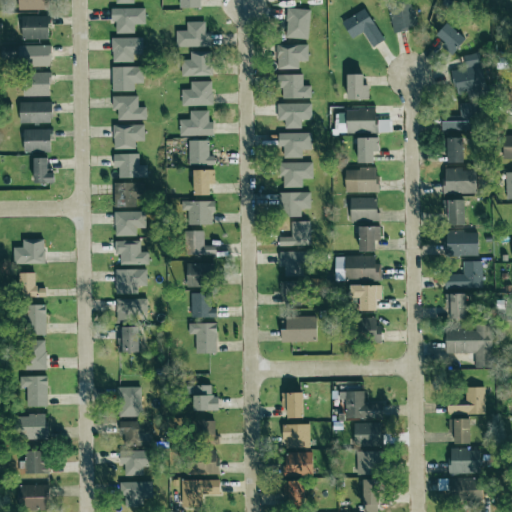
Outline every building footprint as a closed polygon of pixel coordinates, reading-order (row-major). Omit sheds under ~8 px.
[(50,0),(18,0),(18,9),(50,10),(50,0)] [(179,0),(180,8),(201,8),(200,0),(179,0)] [(392,31),(415,28),(412,0),(389,3),(392,31)] [(111,8),(111,21),(116,21),(116,33),(134,33),(134,24),(145,24),(144,8),(111,8)] [(309,9),(286,8),(286,38),(308,39),(309,9)] [(363,32),(372,47),(383,40),(365,8),(341,21),(351,38),(363,32)] [(50,16),(22,15),(21,40),(49,40),(50,16)] [(211,46),(211,32),(205,32),(205,21),(186,21),(187,30),(176,30),(176,47),(211,46)] [(465,38),(446,23),(436,35),(445,42),(441,46),(452,54),(465,38)] [(111,61),(133,61),(133,54),(142,54),(143,38),(112,37),(111,61)] [(299,68),(298,61),(308,60),(307,44),(276,44),(277,69),(299,68)] [(1,46),(1,58),(16,58),(17,67),(51,66),(50,45),(1,46)] [(190,52),(190,59),(181,59),(181,76),(212,75),(212,51),(190,52)] [(451,68),(456,95),(466,93),(467,98),(479,96),(478,90),(486,89),(479,52),(462,55),(464,66),(451,68)] [(111,67),(112,91),(134,91),(134,83),(143,83),(143,66),(111,67)] [(22,96),(50,95),(50,71),(22,72),(22,96)] [(277,74),(277,88),(282,88),(282,98),(311,98),(311,85),(302,85),(302,74),(277,74)] [(346,74),(347,99),(368,99),(368,85),(363,85),(363,74),(346,74)] [(181,89),(181,106),(212,105),(212,81),(190,81),(190,89),(181,89)] [(138,95),(112,96),(112,110),(117,109),(117,120),(146,119),(146,106),(138,107),(138,95)] [(51,101),(19,102),(20,123),(52,123),(51,101)] [(459,115),(442,116),(442,130),(479,129),(478,102),(459,103),(459,115)] [(311,103),(277,103),(277,120),(284,120),(285,128),(301,128),(301,120),(311,119),(311,103)] [(375,119),(375,109),(338,109),(338,132),(390,132),(390,119),(375,119)] [(179,119),(179,135),(213,135),(213,121),(208,121),(208,110),(190,110),(190,119),(179,119)] [(143,124),(113,124),(113,149),(135,148),(135,141),(144,141),(143,124)] [(51,151),(51,128),(23,129),(24,151),(51,151)] [(311,132),(278,133),(278,146),(283,146),(283,157),(302,157),(302,150),(311,149),(311,132)] [(503,158),(511,158),(511,136),(503,136),(503,158)] [(378,137),(357,137),(357,163),(374,163),(373,151),(378,151),(378,137)] [(463,137),(445,137),(445,163),(463,162),(463,137)] [(189,165),(214,164),(214,156),(209,156),(208,140),(188,140),(189,165)] [(118,177),(147,177),(147,164),(139,165),(138,153),(113,154),(113,167),(118,167),(118,177)] [(47,157),(33,157),(34,183),(54,182),(54,172),(47,172),(47,157)] [(312,162),(278,162),(278,176),(283,176),(283,187),(302,187),(302,179),(312,179),(312,162)] [(345,192),(378,192),(377,167),(345,168),(345,192)] [(476,192),(476,168),(443,169),(443,193),(476,192)] [(214,170),(193,170),(193,195),(209,194),(209,184),(215,184),(214,170)] [(114,206),(143,205),(142,182),(113,183),(114,206)] [(310,193),(278,192),(278,216),(301,217),(301,208),(310,208),(310,193)] [(377,197),(350,197),(350,220),(378,219),(377,197)] [(443,200),(443,214),(448,214),(448,225),(465,224),(464,199),(443,200)] [(187,210),(188,225),(213,224),(213,200),(181,201),(182,210),(187,210)] [(114,235),(137,236),(137,228),(145,228),(145,211),(114,211),(114,235)] [(310,245),(310,221),(291,221),(291,237),(279,237),(279,246),(310,245)] [(359,251),(375,251),(375,240),(380,240),(380,226),(358,226),(359,251)] [(203,230),(185,231),(186,255),(215,254),(215,245),(204,245),(203,230)] [(446,255),(478,255),(477,231),(445,231),(446,255)] [(44,239),(22,239),(22,247),(13,247),(13,264),(44,263),(44,239)] [(120,264),(148,264),(148,251),(140,251),(140,240),(114,240),(115,254),(120,254),(120,264)] [(280,265),(284,264),(284,274),(308,274),(308,251),(279,251),(280,265)] [(381,279),(380,263),(375,263),(375,255),(335,256),(335,280),(381,279)] [(482,287),(482,260),(462,261),(463,273),(444,274),(445,288),(482,287)] [(187,286),(212,286),(212,263),(186,263),(187,286)] [(115,293),(137,294),(138,284),(146,284),(147,269),(115,269),(115,293)] [(19,272),(19,297),(45,296),(45,288),(35,288),(35,272),(19,272)] [(302,281),(280,280),(279,296),(285,296),(285,306),(301,306),(302,281)] [(349,297),(360,297),(359,310),(376,311),(376,299),(381,299),(381,285),(350,285),(349,297)] [(191,317),(216,317),(216,308),(211,308),(211,292),(190,292),(191,317)] [(450,318),(467,318),(466,293),(444,294),(445,308),(450,308),(450,318)] [(116,299),(116,322),(137,321),(137,315),(147,315),(147,298),(116,299)] [(46,305),(25,305),(25,335),(46,335),(46,305)] [(381,341),(381,325),(376,325),(376,318),(346,319),(346,341),(381,341)] [(316,341),(316,319),(280,320),(281,341),(316,341)] [(188,323),(189,334),(195,333),(196,353),(217,353),(216,322),(188,323)] [(475,330),(445,330),(446,353),(474,352),(474,367),(493,367),(492,324),(475,324),(475,330)] [(138,352),(138,326),(122,326),(122,337),(117,337),(117,351),(138,352)] [(24,369),(46,369),(45,340),(24,340),(24,369)] [(27,387),(26,405),(47,406),(47,376),(20,375),(20,387),(27,387)] [(193,410),(218,410),(218,395),(211,395),(211,385),(192,385),(193,410)] [(118,416),(141,416),(140,386),(118,387),(118,416)] [(485,413),(484,386),(465,387),(465,401),(447,402),(447,414),(485,413)] [(345,418),(382,417),(382,403),(364,404),(364,390),(344,391),(345,418)] [(287,418),(303,417),(302,392),(281,392),(281,407),(286,407),(287,418)] [(47,414),(18,415),(19,439),(47,438),(47,414)] [(470,443),(469,418),(448,418),(448,433),(453,432),(454,443),(470,443)] [(149,420),(119,421),(119,434),(124,434),(124,445),(150,445),(149,420)] [(215,420),(196,420),(195,444),(218,445),(219,435),(214,435),(215,420)] [(381,422),(354,423),(354,446),(381,446),(381,422)] [(283,424),(283,447),(309,447),(309,423),(283,424)] [(449,473),(480,473),(480,448),(448,449),(449,473)] [(25,473),(47,472),(47,450),(24,451),(25,473)] [(143,475),(143,466),(152,466),(151,450),(119,451),(119,464),(124,463),(124,475),(143,475)] [(357,474),(382,474),(382,451),(356,451),(357,474)] [(187,474),(218,474),(218,452),(187,452),(187,474)] [(311,473),(311,453),(285,452),(285,473),(311,473)] [(483,497),(482,476),(450,478),(450,498),(483,497)] [(200,494),(220,494),(219,479),(181,480),(182,505),(200,504),(200,494)] [(377,511),(378,479),(363,479),(363,511),(377,511)] [(305,480),(284,480),(284,504),(304,504),(305,480)] [(152,499),(152,481),(119,482),(119,495),(124,495),(125,506),(143,506),(143,499),(152,499)] [(47,484),(18,485),(19,509),(47,508),(47,484)]
